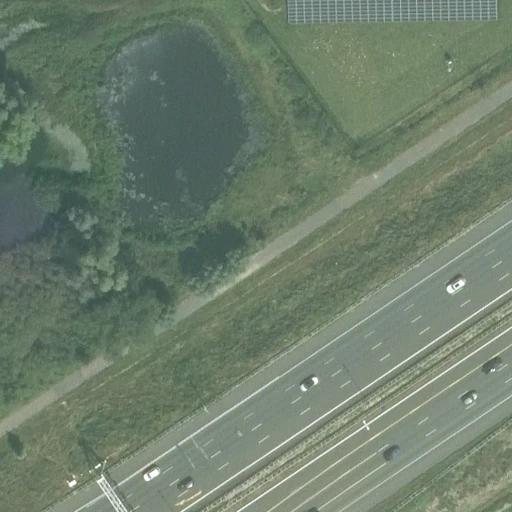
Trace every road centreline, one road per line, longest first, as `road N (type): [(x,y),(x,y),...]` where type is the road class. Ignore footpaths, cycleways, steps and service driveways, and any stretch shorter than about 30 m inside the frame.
road 1 (motorway): [(511,254),(131,511)]
road 2 (motorway): [(288,511),(511,361)]
